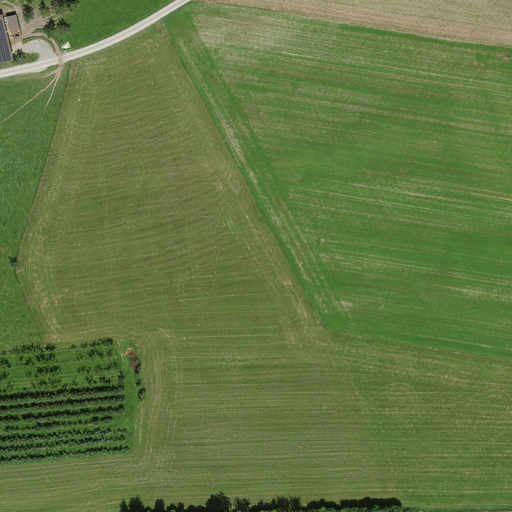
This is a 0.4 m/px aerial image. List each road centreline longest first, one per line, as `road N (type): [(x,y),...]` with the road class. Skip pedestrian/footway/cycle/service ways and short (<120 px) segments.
road 1 (track): [(0,75),(104,44),(188,0)]
road 2 (track): [(136,350),(0,244)]
